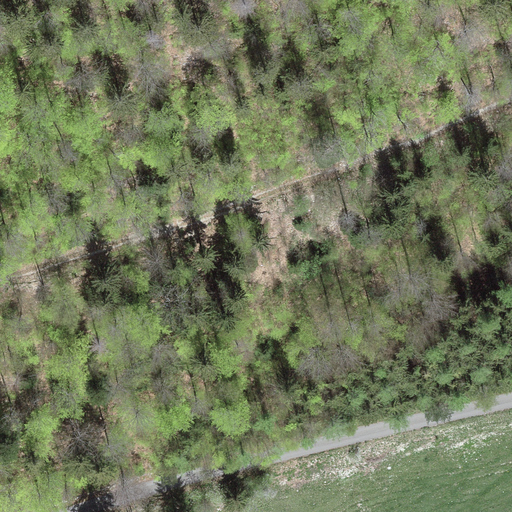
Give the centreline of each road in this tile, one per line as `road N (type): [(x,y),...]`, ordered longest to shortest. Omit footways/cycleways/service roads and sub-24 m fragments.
road 1 (unclassified): [(65,511),(511,397)]
road 2 (track): [(0,278),(338,168)]
road 3 (track): [(338,168),(511,97)]
